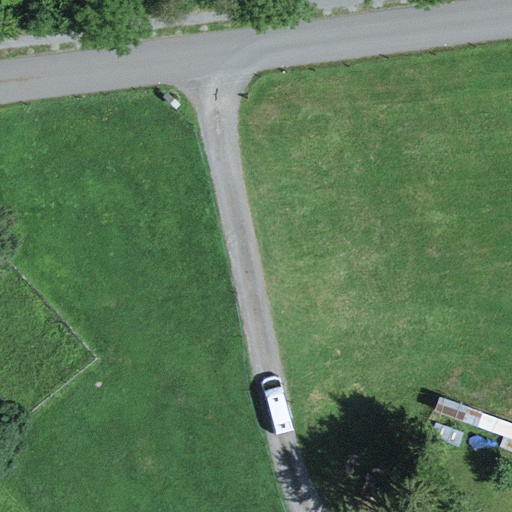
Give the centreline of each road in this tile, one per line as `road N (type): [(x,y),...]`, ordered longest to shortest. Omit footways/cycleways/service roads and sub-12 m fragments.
road 1 (tertiary): [(511,13),(0,76)]
road 2 (track): [(208,50),(286,458),(310,511)]
